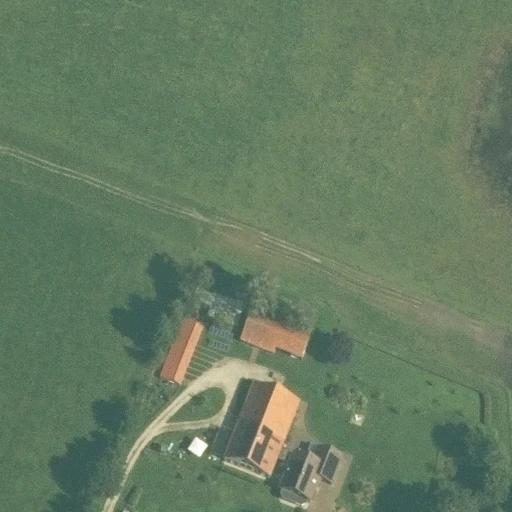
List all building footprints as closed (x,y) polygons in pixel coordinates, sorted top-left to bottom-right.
[(237,329),(243,305),(195,290),(191,303),(209,308),(205,321),(237,329)] [(251,311),(239,344),(273,357),(286,323),(251,311)] [(177,334),(198,342),(202,331),(181,323),(177,334)] [(180,389),(185,378),(164,370),(159,381),(180,389)] [(276,462),(280,453),(298,406),(253,388),(223,463),(269,481),(276,462)] [(280,453),(276,462),(288,467),(278,494),(281,495),(280,498),(281,502),(301,510),(305,508),(306,505),(310,506),(315,492),(317,493),(321,484),(331,488),(342,461),(316,451),(311,465),(280,453)]
